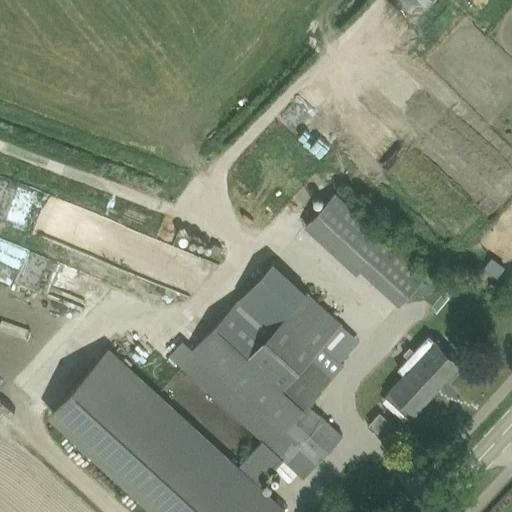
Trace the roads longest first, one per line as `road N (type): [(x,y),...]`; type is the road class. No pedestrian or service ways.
road 1 (track): [(163,353),(256,247),(0,145)]
road 2 (track): [(193,217),(204,178),(381,0)]
